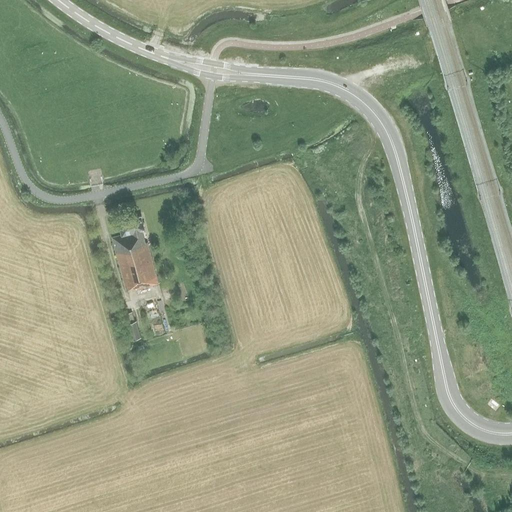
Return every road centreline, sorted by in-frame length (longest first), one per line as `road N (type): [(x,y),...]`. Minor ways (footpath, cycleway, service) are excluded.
road 1 (secondary): [(511,434),(478,429),(447,393),(403,182),(382,123),(336,85),(266,76)]
road 2 (track): [(375,115),(363,196),(421,424),(466,466),(511,476)]
